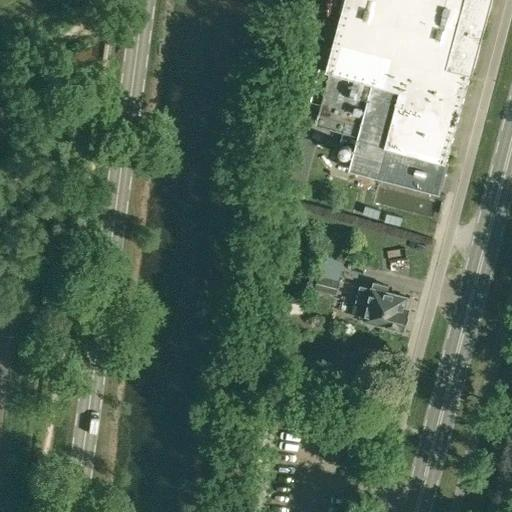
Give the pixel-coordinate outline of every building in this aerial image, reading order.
[(351,169),(442,194),(495,0),(348,0),(329,72),(333,73),(318,125),(360,136),(351,169)] [(339,280),(320,275),(319,275),(315,289),(335,294),(339,280)] [(373,280),(371,287),(361,284),(357,300),(369,303),(365,318),(403,328),(404,324),(407,322),(409,316),(407,312),(411,297),(387,291),(389,285),(373,280)] [(273,311),(290,313),(293,296),(276,294),(273,311)] [(301,404),(282,401),(281,401),(278,418),(303,423),(306,405),(301,404)] [(288,448),(290,438),(270,435),(268,446),(288,448)]
